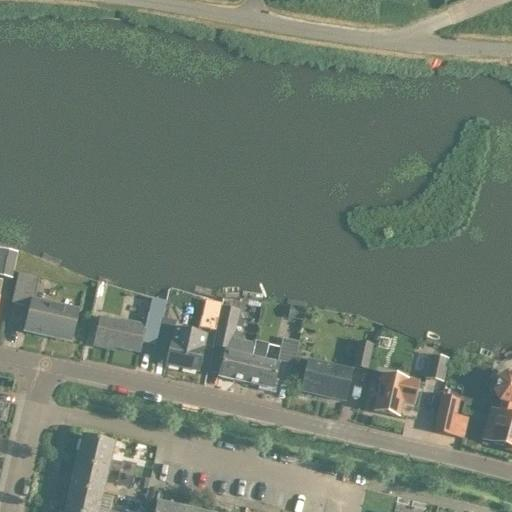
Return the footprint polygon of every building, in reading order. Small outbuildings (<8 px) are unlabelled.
[(0,274),(10,277),(16,250),(0,246),(0,274)] [(28,306),(23,328),(69,339),(76,307),(32,298),(37,274),(17,270),(10,301),(28,306)] [(217,375),(244,381),(250,355),(253,341),(239,338),(233,331),(238,308),(220,304),(211,344),(223,347),(217,375)] [(92,344),(107,347),(108,344),(138,350),(140,340),(155,344),(161,317),(161,315),(144,311),(141,322),(119,317),(118,319),(99,315),(92,344)] [(165,363),(196,370),(204,334),(188,330),(186,342),(170,339),(174,320),(161,317),(155,344),(153,350),(167,353),(165,363)] [(276,359),(292,362),(297,340),(281,336),(276,359)] [(257,387),(273,391),(276,378),(273,377),(277,361),(263,358),(266,342),(254,339),(253,341),(250,355),(244,381),(258,384),(257,387)] [(352,364),(365,367),(371,343),(357,339),(352,364)] [(424,376),(442,381),(448,358),(430,353),(424,376)] [(298,389),(343,399),(350,367),(306,357),(298,389)] [(373,409),(398,415),(402,400),(414,402),(419,379),(381,371),(373,409)] [(511,374),(505,373),(496,378),(493,389),(498,399),(501,399),(490,440),(511,446),(511,374)] [(432,429),(449,434),(457,398),(440,394),(432,429)] [(76,461),(106,468),(112,442),(81,435),(76,461)] [(121,459),(118,470),(132,474),(134,463),(121,459)] [(70,486),(100,493),(106,468),(76,461),(70,486)] [(118,470),(116,481),(129,485),(132,474),(118,470)] [(64,510),(70,511),(95,511),(100,493),(70,486),(64,510)] [(153,511),(180,511),(182,507),(156,501),(153,511)]
